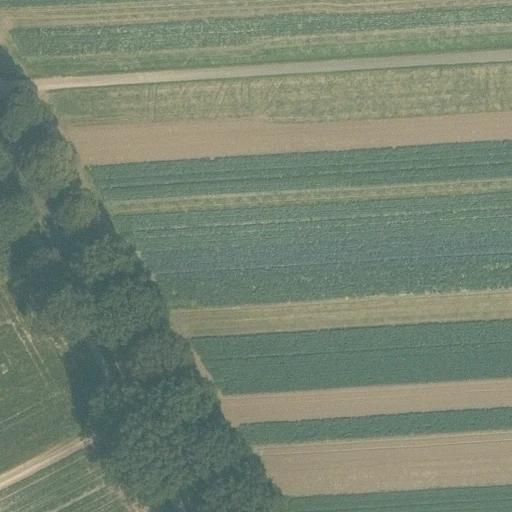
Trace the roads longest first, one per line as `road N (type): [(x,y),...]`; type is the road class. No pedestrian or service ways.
road 1 (unclassified): [(511,73),(0,108)]
road 2 (secondary): [(0,133),(201,511)]
